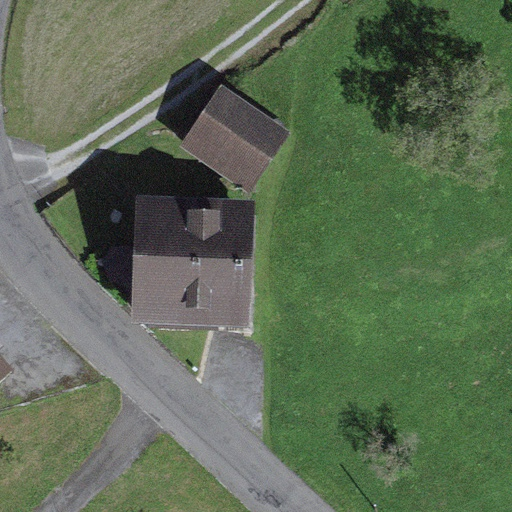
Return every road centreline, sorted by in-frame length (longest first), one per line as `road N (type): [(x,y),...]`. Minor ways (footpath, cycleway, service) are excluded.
road 1 (tertiary): [(0,209),(48,280),(295,511)]
road 2 (track): [(0,202),(277,0)]
